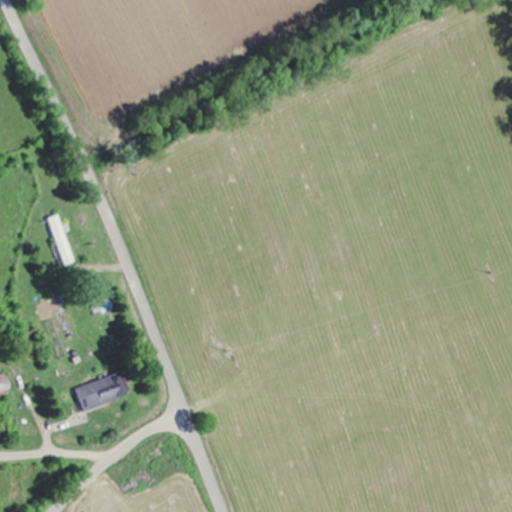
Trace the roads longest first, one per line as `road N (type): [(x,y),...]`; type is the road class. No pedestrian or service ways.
road 1 (residential): [(223,511),(103,201),(6,0)]
road 2 (residential): [(187,417),(131,441),(54,511)]
